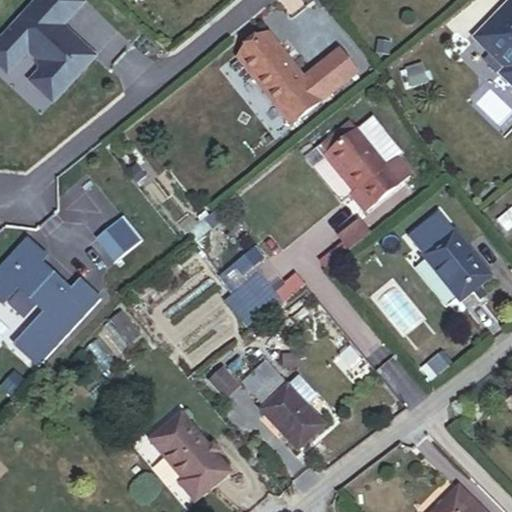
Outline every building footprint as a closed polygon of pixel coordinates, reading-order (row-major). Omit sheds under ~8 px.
[(81,46),(79,47),(74,42),(76,41),(63,29),(85,6),(78,0),(41,0),(0,44),(0,66),(9,75),(30,53),(39,62),(41,73),(31,83),(53,104),(95,59),(81,46)] [(511,2),(475,39),(506,69),(501,75),(511,85),(511,2)] [(323,104),(271,38),(240,62),(292,128),(323,104)] [(411,176),(397,159),(386,168),(357,132),(326,157),(354,193),(352,196),(365,213),(411,176)] [(151,176),(144,167),(137,172),(144,181),(151,176)] [(177,219),(191,207),(185,200),(171,212),(177,219)] [(507,233),(511,229),(511,210),(498,222),(507,233)] [(125,217),(100,239),(119,263),(145,241),(125,217)] [(462,306),(492,281),(454,234),(424,259),(462,306)] [(74,293),(44,264),(50,258),(30,239),(0,271),(0,300),(6,305),(22,288),(52,317),(21,350),(40,368),(104,301),(84,283),(74,293)] [(278,301),(258,277),(227,302),(246,326),(278,301)] [(284,301),(303,286),(298,280),(280,295),(284,301)] [(140,337),(121,315),(111,323),(129,346),(140,337)] [(324,431),(307,411),(290,392),(267,366),(244,386),(267,413),(263,416),(297,455),(324,431)] [(307,411),(319,401),(302,381),(290,392),(307,411)] [(193,505),(230,476),(183,418),(151,443),(183,483),(179,487),(193,505)] [(479,511),(460,493),(441,511),(479,511)]
